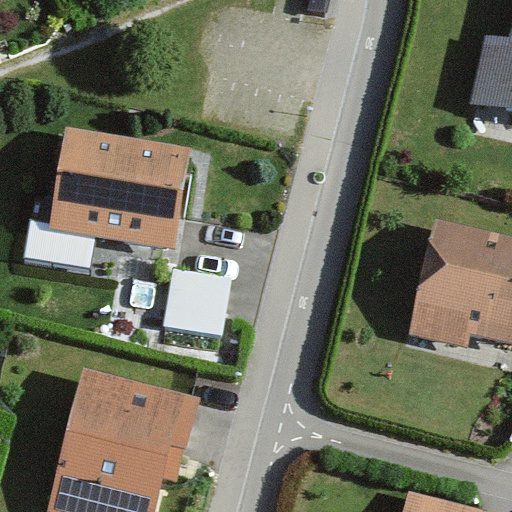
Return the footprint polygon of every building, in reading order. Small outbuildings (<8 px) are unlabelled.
[(331,0),(311,0),(308,15),(327,20),(331,0)] [(511,53),(487,48),(475,108),(511,116),(511,53)] [(70,141),(54,235),(172,256),(188,161),(70,141)] [(511,250),(436,233),(411,338),(465,350),(468,338),(511,348),(511,250)] [(229,288),(176,278),(167,328),(220,337),(229,288)] [(88,387),(54,511),(155,511),(163,482),(175,485),(194,416),(88,387)]
